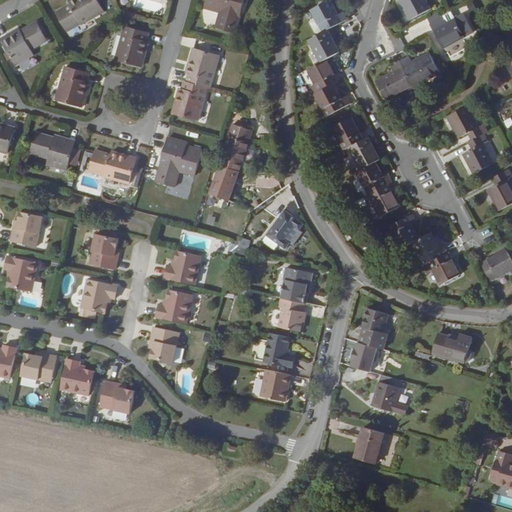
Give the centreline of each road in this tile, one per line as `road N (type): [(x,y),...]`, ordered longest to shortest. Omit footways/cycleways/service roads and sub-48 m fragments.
road 1 (residential): [(310,450),(186,413),(107,342),(0,317)]
road 2 (residential): [(353,269),(302,176),(290,123),(289,0)]
road 3 (unclassified): [(310,450),(353,269)]
road 4 (unclassified): [(353,269),(425,307),(511,312)]
road 5 (residential): [(387,139),(356,79),(380,0)]
